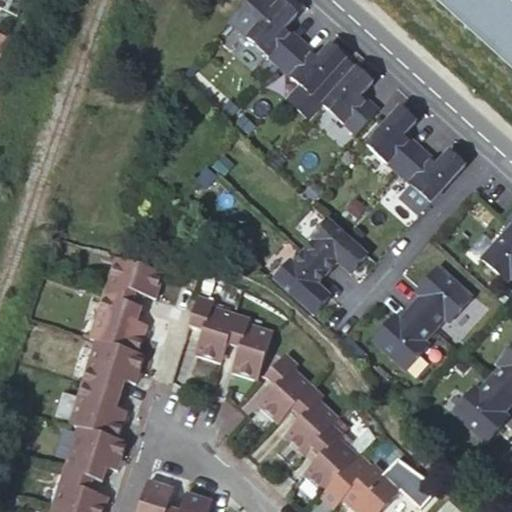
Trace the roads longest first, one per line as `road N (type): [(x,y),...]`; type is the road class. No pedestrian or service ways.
road 1 (tertiary): [(498,149),(331,0)]
road 2 (residential): [(349,314),(498,149)]
road 3 (residential): [(151,415),(193,263)]
road 4 (residential): [(151,415),(256,511)]
